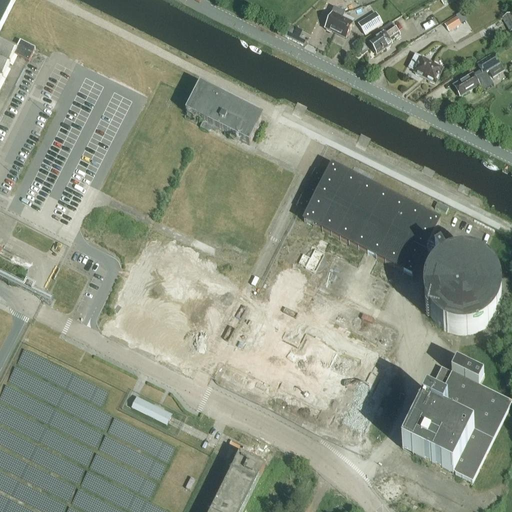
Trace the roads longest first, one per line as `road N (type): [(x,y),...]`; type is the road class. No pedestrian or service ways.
road 1 (unknown): [(198,389),(320,133),(492,221)]
road 2 (unclassified): [(376,511),(339,470),(294,437),(0,290)]
road 3 (unclassified): [(511,159),(190,0)]
road 4 (unknown): [(111,79),(134,92),(137,103),(68,233)]
road 5 (unknown): [(42,219),(111,79)]
road 6 (unknown): [(17,205),(85,67)]
road 7 (unknown): [(0,169),(52,62),(85,67)]
road 8 (unknown): [(82,331),(111,266),(68,233)]
